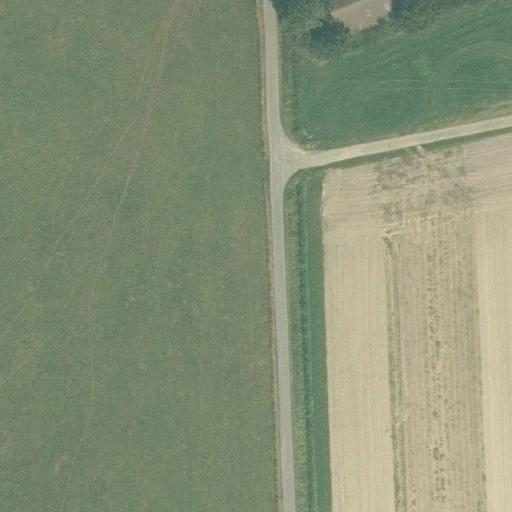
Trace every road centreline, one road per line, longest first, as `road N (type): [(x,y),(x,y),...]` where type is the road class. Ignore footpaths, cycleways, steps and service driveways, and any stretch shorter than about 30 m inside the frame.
road 1 (track): [(269,0),(288,511)]
road 2 (unclassified): [(275,165),(511,122)]
